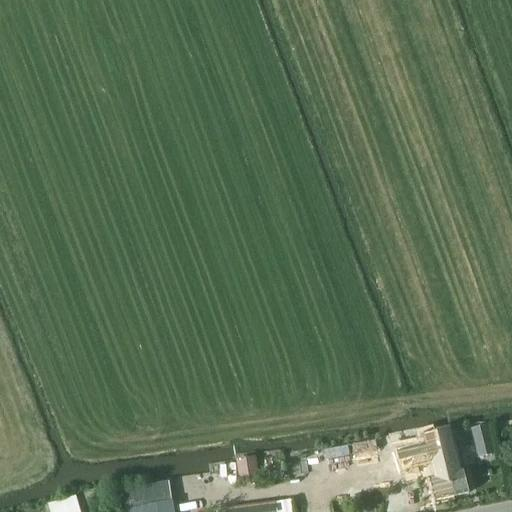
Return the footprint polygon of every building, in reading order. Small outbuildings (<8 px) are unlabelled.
[(357,448),(334,452),(337,465),(360,461),(360,463),(404,455),(406,465),(416,462),(418,471),(424,470),(428,469),(430,477),(437,502),(452,498),(447,475),(446,475),(442,457),(438,458),(435,448),(436,447),(433,437),(432,432),(402,439),(401,433),(383,436),(384,443),(357,448)] [(449,433),(433,437),(436,447),(435,448),(438,458),(442,457),(446,475),(447,475),(452,498),(468,494),(462,469),(455,443),(454,440),(450,441),(449,433)] [(490,440),(475,444),(478,458),(494,454),(490,440)] [(254,460),(236,463),(240,488),(258,485),(254,460)] [(131,502),(141,500),(139,492),(119,495),(121,504),(131,502)] [(50,511),(79,511),(76,501),(49,509),(50,511)]
